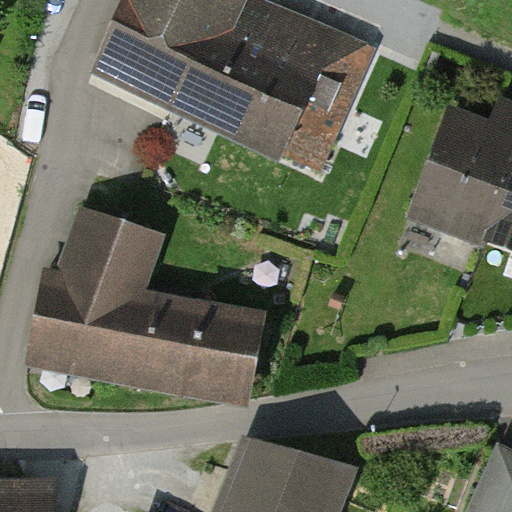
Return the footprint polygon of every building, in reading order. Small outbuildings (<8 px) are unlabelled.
[(319,0),(133,0),(103,74),(328,168),(387,28),(319,0)] [(511,114),(458,95),(415,212),(511,246),(511,114)] [(70,206),(40,348),(253,393),(271,309),(149,284),(162,225),(70,206)] [(336,511),(353,472),(256,431),(221,511),(336,511)] [(511,511),(511,465),(508,463),(486,511),(511,511)] [(30,511),(26,466),(0,468),(0,511),(30,511)]
